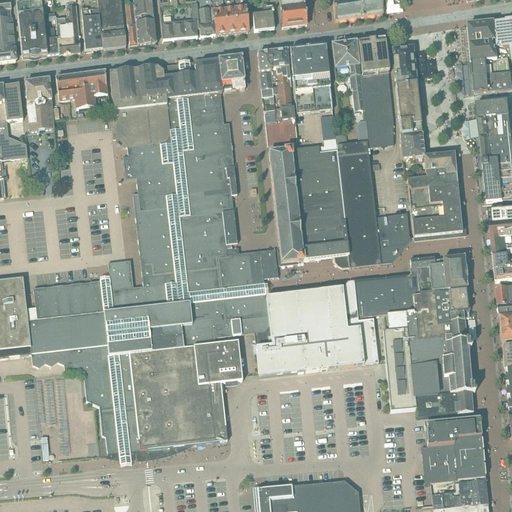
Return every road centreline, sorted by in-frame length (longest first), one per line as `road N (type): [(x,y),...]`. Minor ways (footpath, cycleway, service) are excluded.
road 1 (residential): [(511,7),(0,77)]
road 2 (unknown): [(271,386),(265,345),(300,339),(302,317),(337,314),(339,328)]
